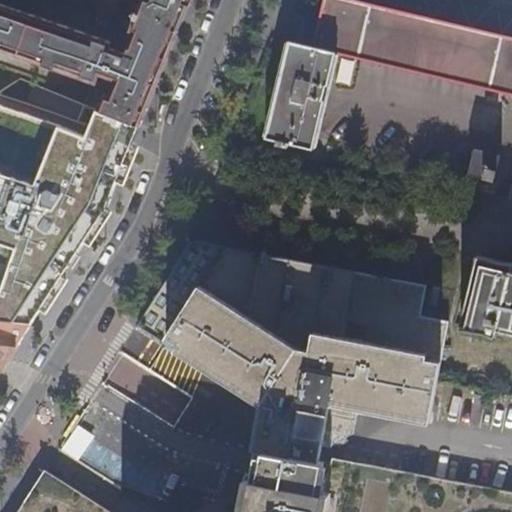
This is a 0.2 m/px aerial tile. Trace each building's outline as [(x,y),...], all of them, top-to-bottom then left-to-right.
[(101,75),(118,82),(112,97),(106,95),(100,111),(140,128),(191,0),(0,0),(0,49),(98,85),(101,75)] [(511,36),(359,0),(325,0),(320,24),(477,59),(511,66),(511,36)] [(477,59),(320,24),(316,46),(291,40),(267,136),(314,148),(338,51),(471,84),(477,59)] [(511,66),(477,59),(471,84),(511,93),(511,66)] [(0,224),(36,227),(36,226),(37,216),(50,216),(51,204),(63,205),(70,120),(0,115),(0,224)] [(475,148),(469,174),(494,179),(500,153),(475,148)] [(428,284),(195,238),(142,323),(266,404),(258,444),(256,455),(244,511),(115,511),(49,467),(42,477),(19,511),(511,511),(511,491),(350,460),(338,457),(322,453),(324,445),(332,447),(346,439),(354,434),(355,426),(358,409),(430,423),(450,321),(421,315),(428,284)] [(463,322),(462,326),(488,331),(499,335),(500,327),(511,330),(511,263),(506,263),(479,255),(478,259),(465,316),(463,322)] [(0,321),(7,322),(13,323),(15,304),(22,304),(23,293),(15,292),(15,291),(0,289),(0,321)] [(15,304),(13,323),(33,324),(45,306),(22,304),(15,304)] [(0,376),(33,324),(13,323),(7,322),(0,321),(0,376)]
